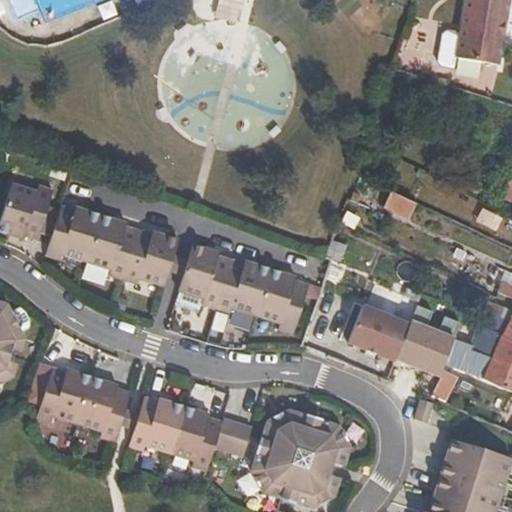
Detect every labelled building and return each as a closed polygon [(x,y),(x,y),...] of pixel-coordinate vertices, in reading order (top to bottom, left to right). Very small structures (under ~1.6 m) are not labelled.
[(466,0),(455,59),(497,67),(510,0),(466,0)] [(511,183),(507,182),(501,199),(511,202),(511,183)] [(9,226),(23,230),(21,237),(34,241),(50,192),(35,186),(33,193),(8,185),(0,209),(0,232),(6,235),(9,226)] [(407,218),(413,204),(390,194),(384,208),(407,218)] [(60,254),(81,261),(96,215),(85,212),(82,220),(70,216),(72,210),(57,206),(41,255),(58,261),(60,254)] [(85,212),(73,208),(72,210),(70,216),(82,220),(85,212)] [(106,276),(119,280),(135,230),(122,226),(120,232),(108,229),(111,220),(96,215),(81,261),(108,270),(106,276)] [(122,226),(123,224),(111,220),(108,229),(120,232),(122,226)] [(9,226),(6,235),(21,239),(21,237),(23,230),(9,226)] [(147,240),(148,235),(135,230),(119,280),(134,285),(136,279),(162,288),(177,241),(162,236),(160,244),(147,240)] [(160,244),(162,236),(150,232),(148,235),(147,240),(160,244)] [(324,258),(328,260),(338,264),(343,247),(329,240),(324,258)] [(212,309),(229,260),(215,256),(213,261),(201,257),(203,249),(192,245),(177,292),(200,299),(199,305),(212,309)] [(215,256),(216,253),(203,249),(201,257),(213,261),(215,256)] [(229,309),(254,317),(269,270),(255,265),(253,274),(240,270),(241,264),(229,260),(212,309),(227,314),(229,309)] [(253,274),(255,265),(242,261),(241,264),(240,270),(253,274)] [(278,282),(281,274),(269,270),(254,317),(278,324),(276,330),(290,334),(306,285),(292,280),(291,286),(278,282)] [(327,273),(322,287),(337,291),(341,277),(327,273)] [(292,280),(293,278),(281,274),(278,282),(291,286),(292,280)] [(469,313),(480,316),(484,305),(487,298),(464,288),(455,309),(469,313)] [(502,298),(511,302),(511,293),(506,290),(502,298)] [(484,305),(480,316),(493,320),(498,312),(484,305)] [(346,344),(394,363),(409,326),(361,307),(346,344)] [(0,385),(2,384),(9,363),(3,361),(6,352),(12,354),(18,333),(8,314),(0,311),(0,385)] [(501,340),(508,323),(507,324),(493,320),(490,330),(496,333),(495,338),(501,340)] [(511,324),(508,323),(501,340),(511,344),(511,324)] [(511,344),(501,340),(494,356),(511,363),(511,344)] [(448,360),(461,365),(465,354),(453,349),(448,360)] [(3,361),(9,363),(12,354),(6,352),(3,361)] [(458,373),(511,393),(511,363),(494,356),(489,364),(465,354),(461,365),(458,373)] [(392,368),(386,382),(418,395),(423,381),(392,368)] [(74,425),(89,378),(77,374),(74,383),(62,379),(63,373),(49,369),(34,418),(49,423),(51,418),(74,425)] [(77,374),(64,370),(63,373),(62,379),(74,383),(77,374)] [(441,373),(430,400),(437,403),(444,406),(456,378),(441,373)] [(101,382),(89,378),(74,425),(99,433),(97,439),(112,444),(128,394),(114,390),(112,395),(99,391),(101,382)] [(114,390),(114,386),(101,382),(99,391),(112,395),(114,390)] [(430,400),(420,396),(411,422),(422,426),(430,400)] [(143,447),(165,454),(180,407),(169,403),(166,412),(153,408),(155,403),(142,399),(126,448),(141,453),(143,447)] [(166,412),(169,403),(156,400),(155,403),(153,408),(166,412)] [(202,472),(209,449),(217,423),(206,419),(204,424),(191,420),(194,411),(180,407),(165,454),(191,462),(189,468),(202,472)] [(295,452),(329,463),(342,467),(347,447),(337,426),(287,410),(264,423),(249,471),(261,494),(311,509),(332,497),(338,479),(325,475),(291,463),(295,452)] [(204,424),(206,419),(206,416),(194,411),(191,420),(204,424)] [(248,429),(218,419),(217,423),(209,449),(239,458),(248,429)] [(430,511),(453,442),(448,441),(436,480),(425,511),(430,511)] [(491,511),(508,461),(453,442),(430,511),(491,511)] [(291,463),(325,475),(329,463),(295,452),(291,463)]
